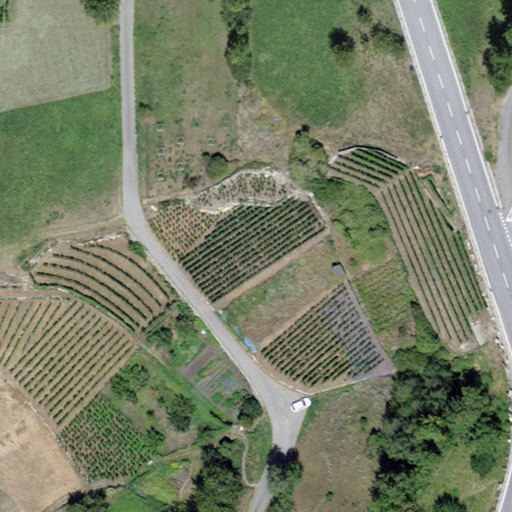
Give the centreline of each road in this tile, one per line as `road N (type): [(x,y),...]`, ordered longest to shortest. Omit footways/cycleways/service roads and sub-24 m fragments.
road 1 (unclassified): [(136,0),(136,218),(280,417),(282,446),(263,511)]
road 2 (tertiary): [(416,0),(509,274)]
